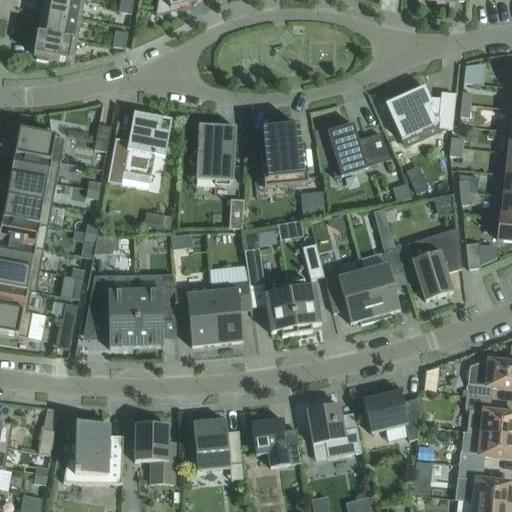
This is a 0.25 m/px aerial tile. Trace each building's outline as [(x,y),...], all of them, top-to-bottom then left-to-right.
[(80,21),(84,0),(83,0),(42,0),(40,14),(80,21)] [(131,0),(120,0),(120,6),(132,8),(133,0),(131,0)] [(157,0),(154,18),(180,11),(179,8),(200,2),(199,0),(157,0)] [(130,16),(132,8),(120,6),(118,14),(130,16)] [(77,43),(80,21),(40,14),(36,36),(77,43)] [(115,33),(114,41),(126,43),(127,35),(115,33)] [(73,65),(77,43),(36,36),(32,58),(36,58),(35,61),(47,64),(48,61),(73,65)] [(124,51),(126,43),(114,41),(112,49),(124,51)] [(472,74),(463,73),(462,85),(471,86),(472,74)] [(384,106),(400,142),(436,126),(435,125),(438,126),(438,130),(451,132),(455,96),(440,95),(439,100),(428,99),(423,88),(384,106)] [(461,94),(460,106),(469,107),(470,95),(461,94)] [(468,120),(469,107),(460,106),(459,119),(468,120)] [(114,141),(106,184),(120,187),(123,174),(150,179),(154,158),(163,159),(168,135),(159,133),(161,120),(132,115),(127,143),(114,141)] [(326,134),(331,150),(327,151),(333,179),(390,161),(379,135),(357,142),(352,126),(326,134)] [(110,129),(97,127),(93,152),(105,154),(110,129)] [(235,129),(197,127),(195,182),(232,184),(235,129)] [(297,127),(274,130),(261,131),(263,152),(259,152),(261,177),(253,178),(255,200),(287,197),(286,189),(307,187),(303,148),(299,149),(297,127)] [(14,155),(59,164),(63,140),(50,137),(49,130),(22,132),(18,132),(14,155)] [(450,140),(449,149),(461,150),(462,141),(450,140)] [(460,159),(461,150),(449,149),(448,158),(460,159)] [(13,155),(9,177),(55,186),(59,164),(14,155),(13,155)] [(55,186),(9,177),(9,178),(10,178),(6,199),(51,207),(55,186)] [(511,198),(511,177),(506,177),(503,198),(511,198)] [(467,182),(458,183),(459,195),(468,194),(467,182)] [(99,186),(87,184),(86,192),(98,194),(99,186)] [(409,200),(405,186),(392,191),(396,204),(409,200)] [(98,194),(86,192),(85,199),(97,201),(98,194)] [(469,206),(468,194),(459,195),(460,207),(469,206)] [(511,220),(511,198),(503,198),(501,219),(511,220)] [(51,207),(6,199),(2,219),(1,219),(1,220),(47,229),(51,207)] [(326,218),(325,205),(308,207),(310,220),(326,218)] [(153,229),(169,232),(171,220),(155,217),(153,229)] [(511,220),(501,219),(499,218),(496,242),(511,243),(511,220)] [(47,229),(1,220),(0,224),(0,244),(43,252),(47,229)] [(299,223),(276,227),(279,241),(302,237),(299,223)] [(85,227),(84,235),(96,237),(97,229),(85,227)] [(422,241),(427,257),(411,262),(424,303),(451,295),(445,276),(461,271),(456,230),(422,241)] [(96,237),(84,235),(82,243),(94,245),(96,237)] [(92,257),(93,257),(93,254),(108,253),(111,238),(114,238),(96,239),(92,257)] [(43,252),(0,244),(0,266),(39,273),(43,252)] [(464,247),(467,272),(480,270),(477,245),(464,247)] [(301,250),(309,282),(323,279),(315,246),(301,250)] [(243,253),(249,293),(264,291),(258,251),(243,253)] [(381,256),(385,267),(361,274),(375,323),(390,319),(389,315),(398,312),(389,278),(402,274),(395,252),(381,256)] [(39,273),(0,266),(0,288),(30,294),(35,295),(39,273)] [(83,273),(71,271),(70,279),(82,281),(83,273)] [(375,323),(361,274),(337,281),(324,284),(332,316),(345,312),(349,326),(358,323),(359,327),(375,323)] [(174,323),(172,291),(172,277),(158,277),(159,293),(133,294),(135,350),(162,349),(161,323),(174,323)] [(135,350),(133,294),(108,294),(107,278),(93,279),(84,325),(107,324),(108,350),(135,350)] [(82,281),(70,279),(68,287),(80,289),(82,281)] [(249,298),(247,284),(210,288),(216,347),(242,344),(239,313),(251,312),(249,298)] [(313,287),(303,289),(303,284),(287,286),(296,336),(311,334),(310,328),(320,327),(313,287)] [(296,336),(287,286),(271,289),(272,295),(263,296),(270,336),(280,334),(280,339),(296,336)] [(30,294),(0,288),(0,310),(26,315),(26,314),(30,294)] [(216,347),(210,288),(172,291),(175,320),(187,318),(190,349),(216,347)] [(77,308),(76,308),(64,306),(62,314),(75,316),(77,308)] [(26,314),(26,315),(0,310),(0,335),(26,340),(31,315),(26,314)] [(75,316),(62,314),(58,338),(70,340),(75,316)] [(511,365),(504,364),(505,361),(492,360),(492,363),(488,363),(488,364),(485,364),(469,369),(468,386),(466,385),(465,398),(490,401),(491,389),(511,391),(511,365)] [(399,393),(361,402),(369,435),(404,427),(408,443),(416,441),(421,400),(402,405),(399,393)] [(511,415),(489,413),(490,401),(465,398),(463,411),(468,412),(465,434),(480,436),(480,435),(511,438),(511,415)] [(327,461),(360,455),(355,430),(342,432),(338,406),(305,412),(311,447),(324,445),(327,461)] [(282,421),(250,426),(254,458),(267,456),(269,470),(288,467),(300,465),(295,431),(283,433),(282,421)] [(0,423),(0,449),(7,451),(12,426),(0,423)] [(224,423),(191,426),(196,473),(229,470),(228,466),(240,465),(237,433),(225,434),(224,423)] [(66,461),(62,485),(121,487),(122,439),(120,439),(120,441),(108,440),(108,426),(74,426),(73,462),(68,462),(68,461),(66,461)] [(167,428),(134,427),(133,464),(149,464),(149,487),(173,487),(174,445),(167,445),(167,428)] [(41,431),(37,456),(49,458),(54,433),(41,431)] [(511,438),(480,435),(480,436),(477,456),(459,454),(457,467),(482,470),(484,458),(511,461),(511,438)] [(416,464),(415,474),(425,475),(431,472),(432,466),(416,464)] [(481,482),(482,470),(457,467),(456,480),(475,482),(472,504),(511,508),(511,504),(511,494),(510,495),(511,485),(481,482)] [(35,470),(34,477),(46,480),(47,472),(35,470)] [(34,477),(32,485),(44,487),(46,480),(34,477)] [(327,511),(325,500),(311,503),(312,511),(327,511)] [(372,511),(370,500),(354,504),(356,511),(372,511)]
